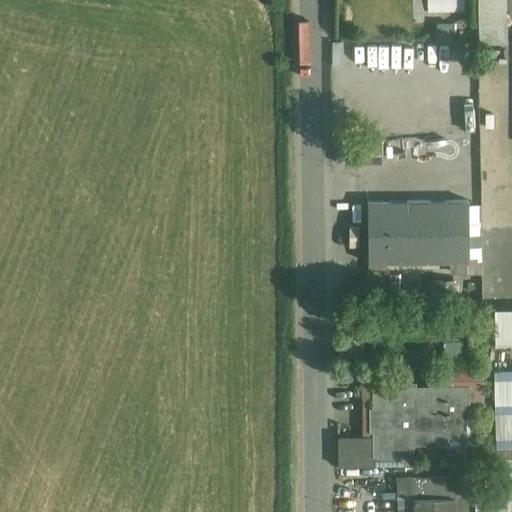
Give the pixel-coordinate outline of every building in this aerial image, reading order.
[(432,0),(432,9),(466,9),(466,0),(432,0)] [(503,0),(478,0),(480,43),(504,43),(503,0)] [(438,21),(440,54),(470,53),(470,39),(457,39),(456,20),(438,21)] [(469,200),(368,201),(368,263),(390,263),(415,263),(470,262),(469,200)] [(415,263),(390,263),(390,272),(415,272),(415,263)] [(389,269),(368,268),(368,279),(388,280),(389,269)] [(388,280),(368,279),(367,290),(388,291),(388,280)] [(511,310),(495,311),(495,344),(511,344),(511,310)] [(382,356),(382,330),(373,330),(373,356),(382,356)] [(511,370),(495,371),(497,448),(511,447),(511,370)] [(483,372),(445,372),(445,387),(468,387),(468,408),(484,408),(483,372)] [(415,383),(374,384),(375,454),(398,454),(412,454),(412,443),(411,387),(415,387),(415,383)] [(362,440),(338,440),(339,466),(399,466),(398,454),(375,454),(374,384),(362,384),(362,440)] [(415,387),(411,387),(412,443),(469,442),(468,408),(468,387),(445,387),(415,387)] [(511,447),(497,448),(497,459),(502,459),(511,458),(511,447)] [(511,467),(511,458),(502,459),(497,459),(486,459),(488,480),(509,479),(511,467)] [(472,477),(397,478),(398,498),(455,497),(473,497),(472,477)] [(509,479),(488,480),(489,491),(510,490),(509,479)] [(510,510),(510,490),(489,491),(489,510),(510,510)] [(455,511),(455,497),(398,498),(397,511),(455,511)] [(473,511),(473,497),(455,497),(455,511),(473,511)]
